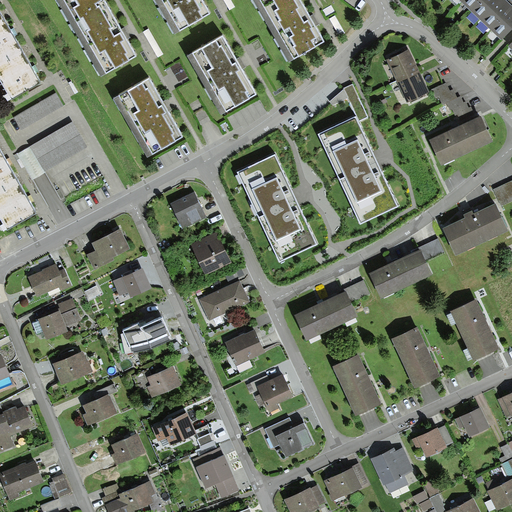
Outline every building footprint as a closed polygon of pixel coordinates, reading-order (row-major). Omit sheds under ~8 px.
[(101,0),(56,0),(74,27),(107,9),(101,0)] [(207,12),(199,0),(158,0),(179,29),(207,12)] [(255,0),(265,15),(287,0),(255,0)] [(322,41),(297,0),(287,0),(265,15),(293,57),(322,41)] [(460,0),(502,39),(511,28),(511,5),(506,0),(460,0)] [(132,52),(107,9),(74,27),(102,69),(132,52)] [(0,51),(16,42),(0,15),(0,51)] [(218,35),(184,54),(217,112),(250,93),(218,35)] [(38,80),(16,42),(0,51),(0,79),(11,97),(38,80)] [(387,59),(397,81),(419,71),(409,49),(387,59)] [(429,92),(419,71),(397,81),(407,102),(429,92)] [(146,76),(110,97),(143,155),(179,135),(146,76)] [(55,92),(13,116),(21,130),(63,106),(55,92)] [(399,206),(357,117),(320,135),(362,224),(399,206)] [(430,140),(441,165),(492,142),(480,117),(430,140)] [(73,124),(30,147),(44,172),(87,148),(73,124)] [(319,234),(274,141),(239,158),(284,251),(319,234)] [(0,183),(14,175),(0,151),(0,183)] [(34,212),(14,175),(0,183),(0,215),(8,228),(34,212)] [(511,181),(493,190),(501,206),(511,200),(511,181)] [(194,191),(170,203),(183,230),(208,217),(194,191)] [(443,229),(456,255),(508,231),(496,205),(443,229)] [(114,261),(113,258),(131,249),(121,228),(91,242),(96,251),(86,256),(93,271),(114,261)] [(215,231),(190,243),(206,275),(231,263),(215,231)] [(438,239),(419,248),(420,250),(426,261),(445,252),(438,239)] [(370,274),(381,298),(432,274),(426,261),(420,250),(370,274)] [(45,269),(27,277),(37,297),(59,287),(60,290),(71,285),(64,269),(60,271),(56,264),(45,269)] [(141,268),(114,281),(120,294),(128,290),(131,296),(150,287),(141,268)] [(346,292),(351,303),(370,294),(364,280),(344,289),(346,292)] [(239,281),(200,299),(210,320),(249,301),(239,281)] [(295,315),(306,339),(357,316),(351,303),(346,292),(295,315)] [(60,311),(39,320),(47,340),(68,331),(66,326),(81,320),(72,298),(58,304),(60,308),(58,309),(60,311)] [(475,298),(449,310),(471,358),(497,346),(475,298)] [(139,323),(123,330),(124,334),(121,334),(126,354),(152,347),(170,339),(161,318),(141,327),(139,323)] [(417,326),(391,338),(413,385),(439,373),(417,326)] [(254,330),(226,343),(236,367),(265,353),(254,330)] [(83,350),(53,363),(62,384),(92,371),(83,350)] [(0,380),(11,376),(2,354),(0,354),(0,380)] [(359,355),(333,367),(355,415),(381,403),(359,355)] [(150,385),(148,386),(153,397),(181,384),(173,365),(146,377),(150,385)] [(270,380),(257,386),(259,389),(261,394),(255,396),(258,403),(262,405),(265,403),(269,413),(280,408),(278,403),(293,396),(283,374),(270,380)] [(257,386),(270,380),(267,375),(247,385),(250,393),(259,389),(257,386)] [(114,383),(96,392),(99,399),(109,394),(117,391),(114,383)] [(511,392),(498,400),(507,417),(511,415),(511,417),(511,392)] [(83,406),(86,413),(83,414),(88,426),(117,413),(109,394),(99,399),(83,406)] [(16,406),(3,411),(4,413),(0,414),(0,444),(2,450),(13,446),(9,436),(33,426),(25,406),(17,409),(16,406)] [(480,407),(455,419),(460,429),(465,427),(469,437),(490,427),(480,407)] [(196,430),(188,412),(151,426),(156,440),(166,437),(169,445),(197,434),(196,430)] [(276,435),(294,427),(289,417),(265,429),(274,447),(280,444),(276,435)] [(314,443),(304,422),(294,427),(276,435),(280,444),(286,457),(314,443)] [(438,429),(446,446),(454,442),(445,425),(438,429)] [(207,426),(196,430),(197,434),(199,438),(210,433),(207,426)] [(134,427),(106,441),(116,462),(145,449),(134,427)] [(437,428),(413,439),(417,447),(421,446),(427,457),(447,447),(446,446),(438,429),(437,428)] [(210,433),(199,438),(197,439),(200,446),(216,439),(213,432),(210,433)] [(511,441),(500,448),(505,456),(499,459),(502,465),(511,459),(511,441)] [(193,460),(197,467),(224,455),(221,447),(193,460)] [(393,449),(372,459),(384,485),(385,484),(390,492),(408,483),(405,475),(413,471),(403,449),(395,453),(393,449)] [(224,455),(197,467),(206,488),(215,484),(221,498),(240,490),(224,455)] [(511,459),(502,465),(508,476),(511,474),(511,459)] [(26,462),(0,473),(0,475),(11,500),(20,496),(18,492),(44,481),(35,461),(27,465),(26,462)] [(353,467),(362,485),(368,482),(359,463),(353,466),(353,467)] [(353,467),(324,480),(334,500),(362,487),(362,485),(353,467)] [(64,474),(52,479),(53,481),(50,483),(51,484),(50,485),(55,499),(72,492),(64,474)] [(490,491),(488,492),(497,510),(511,502),(511,479),(501,485),(497,478),(486,483),(490,491)] [(149,482),(106,500),(110,511),(129,511),(157,500),(149,482)] [(317,486),(311,489),(318,505),(325,502),(317,486)] [(310,488),(285,500),(290,511),(310,511),(320,508),(318,505),(311,489),(310,488)] [(420,503),(428,499),(425,491),(413,497),(417,504),(420,503)] [(446,511),(443,506),(445,505),(439,493),(430,498),(434,506),(436,508),(437,511),(446,511)] [(434,506),(430,498),(428,499),(420,503),(424,511),(434,506)] [(447,511),(480,511),(474,499),(447,511)]
